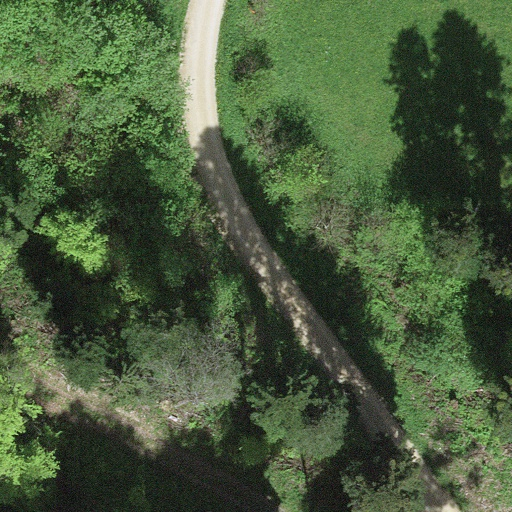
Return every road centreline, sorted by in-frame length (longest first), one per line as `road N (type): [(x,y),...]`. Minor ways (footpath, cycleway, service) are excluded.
road 1 (track): [(444,511),(233,212),(197,86),(211,0)]
road 2 (track): [(0,362),(279,511)]
